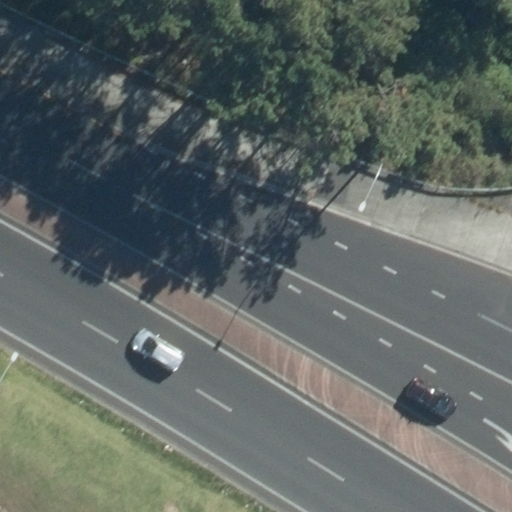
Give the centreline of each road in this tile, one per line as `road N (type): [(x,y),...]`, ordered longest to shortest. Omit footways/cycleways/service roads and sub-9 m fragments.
road 1 (primary): [(400,511),(0,267)]
road 2 (primary): [(0,121),(389,318)]
road 3 (primary): [(389,318),(511,397)]
road 4 (primary): [(389,318),(511,371)]
